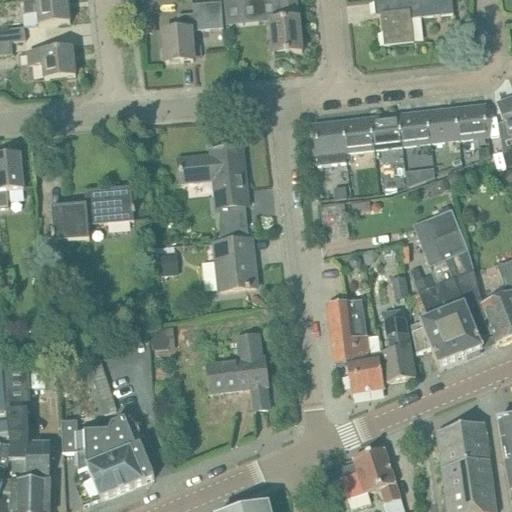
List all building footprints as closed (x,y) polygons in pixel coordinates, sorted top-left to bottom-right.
[(28,3),(25,4),(26,14),(38,13),(39,29),(70,26),(68,9),(66,9),(65,0),(60,0),(36,2),(28,3)] [(261,0),(262,0),(262,1),(268,0),(279,0),(281,23),(269,24),(273,57),(285,56),(289,56),(289,55),(302,54),(299,21),(298,21),(295,0),(261,0)] [(403,0),(391,1),(373,3),(375,18),(380,17),(384,49),(414,46),(411,21),(453,16),(451,0),(403,0)] [(191,32),(191,38),(195,33),(223,31),(221,5),(193,7),(193,17),(177,18),(178,33),(191,32)] [(139,35),(149,34),(153,29),(152,20),(138,21),(139,35)] [(450,29),(446,39),(457,42),(460,32),(450,29)] [(0,46),(10,45),(25,44),(24,32),(0,33),(0,46)] [(191,32),(178,33),(164,34),(166,65),(193,63),(193,59),(192,49),(191,38),(191,32)] [(0,59),(12,59),(10,45),(0,46),(0,59)] [(200,49),(192,49),(193,59),(201,59),(200,49)] [(42,65),(44,82),(76,78),(74,62),(72,62),(71,52),(73,52),(73,51),(41,54),(42,56),(29,57),(30,66),(42,65)] [(511,138),(511,99),(497,106),(509,139),(511,138)] [(456,112),(459,143),(487,140),(488,140),(484,108),(483,108),(483,109),(456,112)] [(456,112),(427,115),(431,146),(459,143),(456,112)] [(427,115),(399,118),(402,149),(431,146),(427,115)] [(402,149),(399,118),(371,121),(374,153),(402,149)] [(371,121),(342,125),(346,156),(374,153),(371,121)] [(346,156),(342,125),(314,128),(314,127),(313,127),(317,160),(318,160),(318,159),(346,156)] [(216,211),(228,210),(248,208),(242,150),(221,153),(222,164),(213,165),(212,159),(178,163),(181,183),(213,179),(216,211)] [(489,152),(479,153),(480,164),(490,160),(489,152)] [(0,212),(9,211),(7,194),(24,192),(20,158),(0,159),(0,212)] [(511,173),(499,177),(500,183),(507,187),(511,185),(511,173)] [(423,174),(406,176),(408,191),(424,185),(423,174)] [(459,175),(447,180),(451,191),(463,186),(459,175)] [(386,193),(406,191),(405,177),(384,180),(386,193)] [(450,192),(446,182),(439,184),(442,195),(450,192)] [(134,224),(133,209),(131,189),(84,193),(86,208),(52,210),(54,236),(52,236),(53,241),(54,241),(55,246),(90,243),(88,228),(135,224),(136,239),(151,238),(150,222),(134,224)] [(344,189),(334,190),(335,200),(345,199),(344,189)] [(369,203),(352,205),(353,217),(370,214),(369,203)] [(334,243),(351,240),(345,204),(318,209),(322,230),(331,228),(334,243)] [(460,232),(452,213),(438,218),(446,238),(460,232)] [(247,223),(221,226),(223,245),(231,244),(249,242),(247,223)] [(219,295),(237,293),(256,291),(253,263),(250,264),(248,244),(251,243),(251,242),(249,242),(231,244),(223,245),(214,246),(219,295)] [(481,306),(482,305),(468,255),(430,270),(438,289),(425,294),(423,289),(417,291),(429,322),(411,329),(413,337),(417,358),(431,352),(438,370),(483,352),(481,348),(483,347),(481,342),(489,339),(491,343),(493,342),(495,346),(496,346),(481,306)] [(173,257),(157,258),(158,280),(177,279),(175,257),(173,257)] [(360,262),(357,259),(352,258),(348,262),(348,267),(352,270),(357,270),(360,266),(360,262)] [(497,299),(482,305),(481,306),(496,346),(511,339),(511,264),(498,270),(506,291),(495,295),(497,299)] [(394,304),(401,303),(398,281),(391,282),(394,304)] [(384,393),(383,387),(381,373),(379,359),(368,360),(361,303),(327,307),(334,367),(346,365),(351,398),(384,393)] [(5,480),(0,493),(0,511),(49,511),(50,445),(29,445),(27,413),(29,413),(27,371),(49,370),(46,320),(0,321),(0,335),(4,372),(6,414),(10,451),(9,462),(13,463),(13,477),(22,478),(21,482),(13,482),(5,480)] [(389,354),(380,356),(382,367),(386,386),(415,381),(415,379),(412,362),(410,350),(405,323),(385,327),(386,331),(389,354)] [(151,353),(167,352),(166,330),(149,332),(151,353)] [(207,369),(208,376),(210,396),(251,391),(254,414),(268,412),(265,389),(267,389),(264,362),(261,363),(258,339),(238,341),(240,365),(207,369)] [(85,356),(105,417),(116,413),(96,352),(85,356)] [(511,420),(497,423),(503,460),(509,493),(511,508),(511,420)] [(77,424),(61,425),(63,457),(77,456),(78,474),(87,471),(92,484),(76,491),(83,510),(104,502),(111,499),(133,490),(154,481),(154,480),(140,447),(136,449),(133,443),(136,441),(138,438),(139,435),(138,431),(136,428),(133,426),(130,425),(126,426),(125,422),(112,427),(109,434),(78,436),(77,424)] [(466,468),(472,511),(496,511),(484,426),(458,431),(463,468),(466,468)] [(463,468),(458,431),(437,435),(447,511),(472,511),(466,468),(463,468)] [(9,462),(10,451),(9,456),(0,453),(0,493),(5,480),(3,480),(5,471),(8,470),(9,462)] [(400,502),(384,452),(353,462),(358,478),(342,483),(348,502),(380,491),(385,507),(400,502)]
